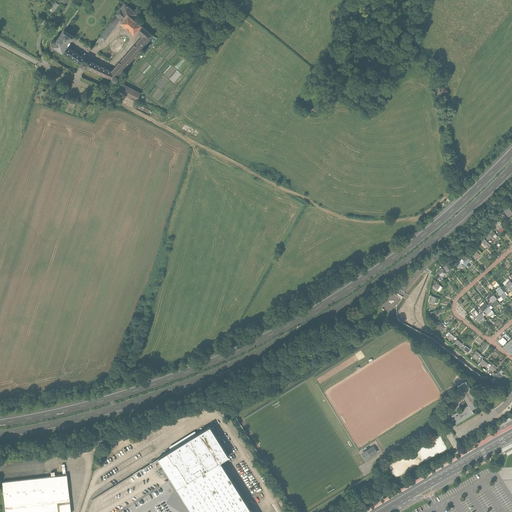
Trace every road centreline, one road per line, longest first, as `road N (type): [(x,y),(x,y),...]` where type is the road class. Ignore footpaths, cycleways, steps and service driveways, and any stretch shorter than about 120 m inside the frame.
road 1 (motorway): [(511,151),(384,265),(282,329),(127,394),(0,424)]
road 2 (motorway): [(0,434),(130,404),(287,338),(389,274),(511,167)]
road 3 (track): [(106,96),(354,221),(420,216),(458,186)]
road 4 (track): [(193,142),(112,374)]
road 5 (track): [(511,193),(391,301)]
road 6 (secondary): [(377,511),(511,433)]
road 7 (track): [(34,60),(0,180)]
